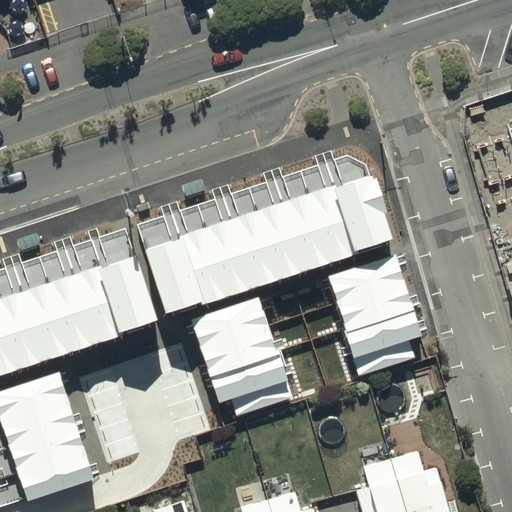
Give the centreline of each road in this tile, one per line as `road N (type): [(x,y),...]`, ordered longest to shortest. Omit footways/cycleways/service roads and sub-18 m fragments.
road 1 (residential): [(376,33),(511,489)]
road 2 (tertiary): [(265,69),(231,108),(0,183)]
road 3 (tertiary): [(0,137),(193,74),(265,69)]
